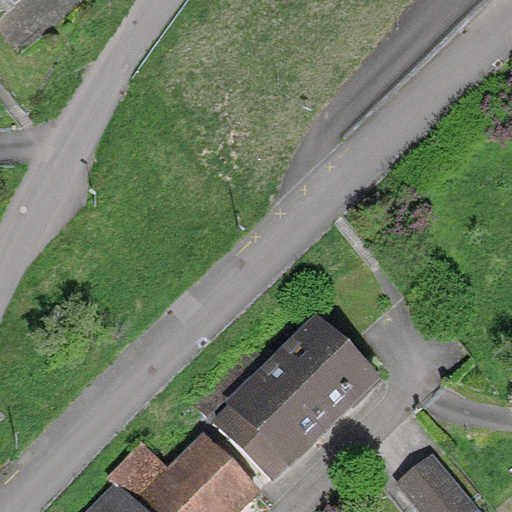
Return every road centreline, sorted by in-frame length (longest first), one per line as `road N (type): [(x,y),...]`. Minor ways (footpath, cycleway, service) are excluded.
road 1 (residential): [(511,20),(0,510)]
road 2 (residential): [(0,308),(170,0)]
road 3 (residential): [(415,384),(294,511)]
road 4 (unknown): [(71,174),(0,68)]
